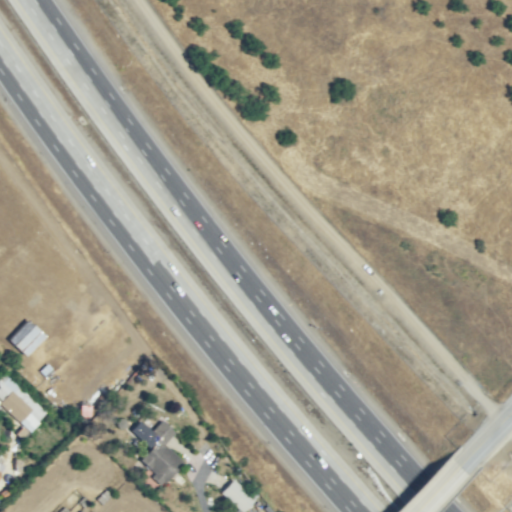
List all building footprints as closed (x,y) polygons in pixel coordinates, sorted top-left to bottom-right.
[(0,404),(0,375),(1,374),(46,416),(31,433),(0,404)] [(158,485),(149,477),(152,473),(138,460),(148,449),(141,442),(146,437),(145,437),(160,420),(173,432),(162,444),(182,461),(163,482),(161,481),(158,485)] [(241,511),(238,511),(219,493),(231,479),(253,499),(248,505),(249,506),(244,511),(243,510),(241,511)] [(102,490),(109,496),(100,505),(94,499),(102,490)] [(71,506),(82,496),(87,501),(76,511),(71,506)] [(63,509),(60,511),(49,511),(58,503),(63,509)]
